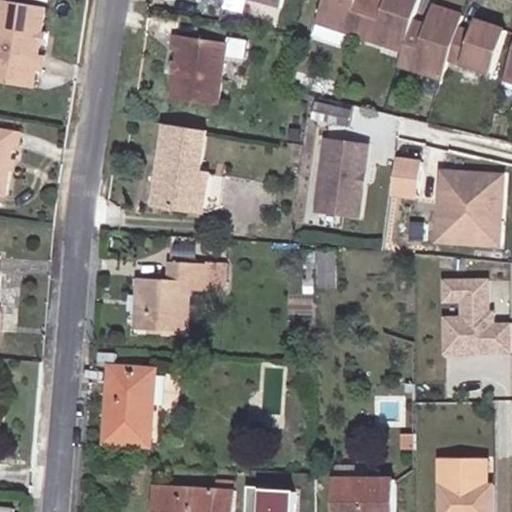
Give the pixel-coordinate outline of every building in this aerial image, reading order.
[(41,45),(43,32),(47,8),(0,0),(0,63),(42,71),(44,56),(40,54),(41,45)] [(253,0),(281,8),(283,0),(253,0)] [(324,0),(317,22),(403,51),(399,65),(442,80),(449,59),(492,74),(507,31),(478,21),(474,33),(469,47),(454,42),(458,28),(462,16),(434,6),(428,24),(422,40),(409,35),(414,19),(420,1),(413,0),(387,0),(383,11),(357,3),(357,0),(324,0)] [(387,0),(357,0),(357,3),(383,11),(387,0)] [(428,24),(414,19),(409,35),(422,40),(428,24)] [(469,47),(474,33),(458,28),(454,42),(469,47)] [(177,63),(175,76),(172,98),(218,105),(228,45),(174,36),(171,50),(179,52),(177,63)] [(352,111),(316,104),(312,120),(349,128),(352,111)] [(304,118),(287,116),(284,140),(301,142),(304,118)] [(206,132),(165,125),(152,205),(203,212),(209,176),(200,174),(206,132)] [(22,135),(0,131),(0,194),(6,195),(10,170),(12,161),(14,149),(20,150),(22,135)] [(364,179),(369,147),(327,141),(317,213),(359,218),(363,190),(360,186),(361,182),(364,179)] [(430,196),(432,155),(402,153),(399,194),(430,196)] [(440,241),(510,246),(511,216),(511,168),(446,163),(440,241)] [(335,252),(320,252),(321,288),(335,287),(335,252)] [(170,282),(139,280),(137,329),(188,333),(192,284),(207,285),(206,290),(227,291),(228,264),(208,263),(208,266),(170,263),(170,282)] [(511,353),(511,324),(493,325),(493,313),(488,313),(489,281),(443,282),(444,302),(462,302),(462,319),(444,320),(445,355),(474,354),(474,346),(493,346),(493,354),(511,353)] [(156,372),(111,368),(106,443),(152,447),(156,372)] [(309,368),(301,368),(300,385),(309,385),(309,368)] [(468,485),(467,462),(440,462),(440,511),(492,511),(493,485),(488,485),(468,485)] [(488,462),(467,462),(468,485),(488,485),(488,462)] [(395,511),(396,480),(335,480),(334,511),(395,511)] [(234,511),(235,493),(158,487),(156,511),(234,511)] [(246,511),(296,511),(297,493),(266,491),(266,488),(249,487),(246,511)]
